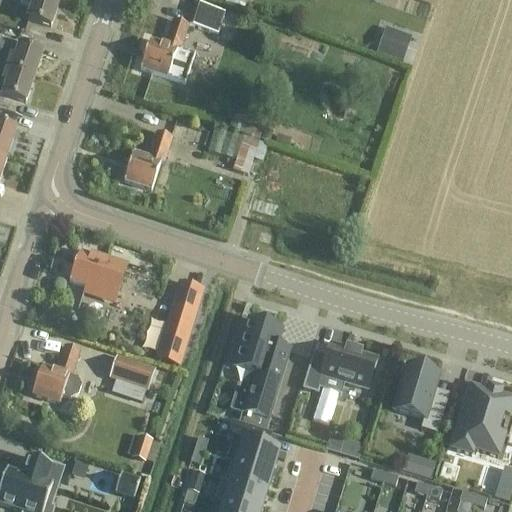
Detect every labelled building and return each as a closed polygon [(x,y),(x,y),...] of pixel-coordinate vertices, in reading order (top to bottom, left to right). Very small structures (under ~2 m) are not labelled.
[(29,21),(31,22),(50,29),(59,3),(49,0),(12,0),(29,6),(33,8),(29,21)] [(242,0),(225,0),(225,4),(246,11),(249,2),(242,0)] [(195,5),(193,11),(188,26),(219,36),(226,15),(195,5)] [(140,71),(168,81),(185,86),(194,59),(180,54),(189,27),(173,22),(165,47),(150,42),(140,71)] [(386,29),(377,55),(403,64),(412,38),(386,29)] [(0,40),(0,69),(7,72),(8,71),(34,79),(42,55),(23,48),(20,47),(0,40)] [(0,95),(4,97),(6,98),(25,104),(34,79),(8,71),(7,72),(0,69),(0,95)] [(232,117),(229,131),(239,134),(243,119),(232,117)] [(0,154),(7,157),(16,130),(0,124),(0,154)] [(265,130),(261,141),(269,144),(273,133),(265,130)] [(207,154),(233,162),(236,163),(233,173),(248,178),(253,161),(263,164),(268,148),(214,131),(207,154)] [(172,139),(157,134),(149,159),(133,154),(124,184),(151,193),(160,164),(163,165),(172,139)] [(79,254),(69,284),(88,290),(95,292),(96,293),(102,276),(125,284),(130,267),(96,256),(95,259),(79,254)] [(178,283),(154,362),(180,371),(204,291),(178,283)] [(87,310),(86,316),(89,322),(95,323),(101,320),(102,314),(99,308),(93,307),(87,310)] [(249,321),(234,369),(255,375),(243,415),(269,423),(290,352),(277,348),(282,331),(249,321)] [(368,392),(377,361),(361,356),(362,355),(347,351),(346,352),(331,347),(327,359),(314,355),(303,391),(318,395),(323,378),(368,392)] [(32,397),(51,404),(59,406),(61,399),(71,402),(79,398),(82,388),(78,382),(71,379),(80,353),(65,348),(56,373),(41,368),(32,397)] [(117,358),(109,381),(148,395),(156,372),(117,358)] [(411,368),(408,367),(394,412),(424,421),(421,431),(437,436),(448,402),(433,398),(439,377),(425,373),(426,370),(412,365),(411,368)] [(471,394),(453,453),(471,458),(472,452),(497,460),(503,441),(508,443),(511,431),(511,420),(509,420),(511,411),(511,405),(498,401),(499,397),(500,397),(500,396),(488,392),(488,393),(487,398),(471,394)] [(152,443),(140,440),(134,459),(145,463),(152,443)] [(204,456),(208,443),(199,440),(194,453),(204,456)] [(344,442),(339,457),(358,462),(362,448),(344,442)] [(243,444),(236,465),(272,475),(278,456),(279,455),(243,444)] [(200,468),(204,456),(194,453),(190,465),(200,468)] [(53,511),(67,472),(27,458),(20,477),(7,473),(0,493),(0,506),(16,511),(53,511)] [(232,463),(226,483),(266,495),(272,475),(236,465),(232,463)] [(383,486),(386,476),(373,472),(370,482),(383,486)] [(395,490),(398,480),(386,476),(383,486),(395,490)] [(121,477),(117,487),(115,495),(134,501),(140,483),(121,477)] [(197,496),(201,484),(191,481),(187,494),(197,496)] [(221,481),(215,503),(224,505),(245,511),(260,511),(266,495),(226,483),(221,481)] [(426,499),(429,490),(417,486),(414,495),(426,499)] [(439,503),(442,493),(429,490),(426,499),(439,503)] [(496,503),(509,507),(511,497),(511,493),(500,490),(496,503)] [(193,509),(197,496),(187,494),(183,506),(193,509)] [(471,508),(474,498),(462,494),(459,504),(471,508)] [(484,511),(487,502),(474,498),(471,508),(484,511)]
